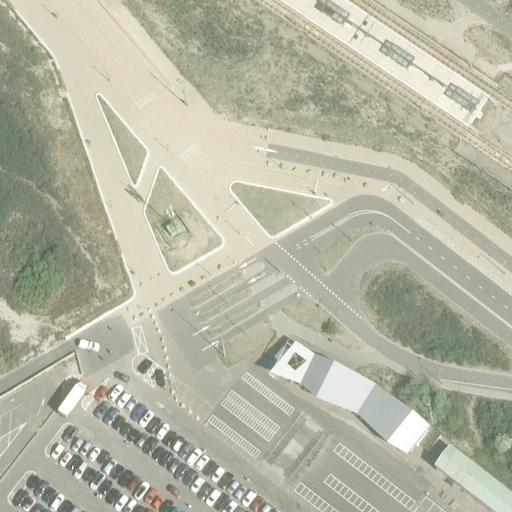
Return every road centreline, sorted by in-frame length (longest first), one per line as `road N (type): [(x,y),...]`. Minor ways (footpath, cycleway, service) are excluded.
road 1 (unclassified): [(342,315),(408,361),(511,385)]
road 2 (unclassified): [(361,212),(347,210),(269,251),(284,263)]
road 3 (unclassified): [(422,251),(364,258),(345,287),(342,315)]
